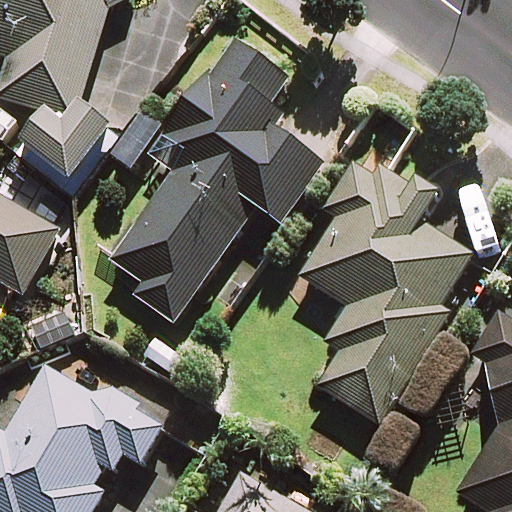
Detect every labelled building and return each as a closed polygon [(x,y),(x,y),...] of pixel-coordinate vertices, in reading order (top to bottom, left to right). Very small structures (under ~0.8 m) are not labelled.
[(8,63),(0,91),(0,106),(44,119),(20,154),(73,190),(110,135),(82,116),(93,76),(108,25),(109,20),(114,18),(119,16),(123,12),(127,9),(131,5),(134,0),(133,0),(0,0),(0,60),(2,61),(8,63)] [(279,233),(321,173),(274,141),(286,124),(270,112),(288,86),(234,49),(153,165),(175,180),(113,270),(143,291),(134,304),(174,331),(255,216),(279,233)] [(165,134),(143,117),(110,159),(132,176),(165,134)] [(319,395),(381,434),(395,411),(426,430),(467,363),(437,343),(469,291),(460,286),(473,264),(421,232),(435,209),(359,162),(325,217),(338,226),(302,285),(348,314),(326,349),(341,359),(319,395)] [(0,291),(22,305),(62,239),(0,201),(0,291)] [(86,340),(78,315),(34,330),(43,355),(86,340)] [(511,511),(511,324),(503,319),(481,355),(493,403),(501,435),(452,511),(511,511)] [(159,447),(45,375),(3,442),(0,440),(0,511),(99,511),(103,506),(95,501),(121,460),(143,474),(159,447)] [(292,511),(243,481),(223,511),(292,511)]
